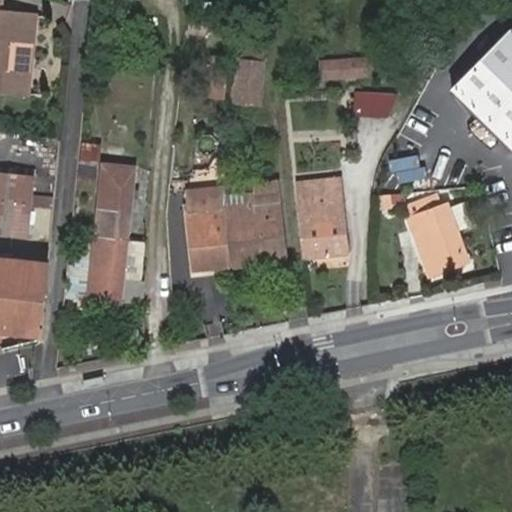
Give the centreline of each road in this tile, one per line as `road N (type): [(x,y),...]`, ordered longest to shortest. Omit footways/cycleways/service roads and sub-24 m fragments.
road 1 (primary): [(0,425),(365,349)]
road 2 (unclassified): [(365,349),(361,511)]
road 3 (primary): [(365,349),(511,317)]
